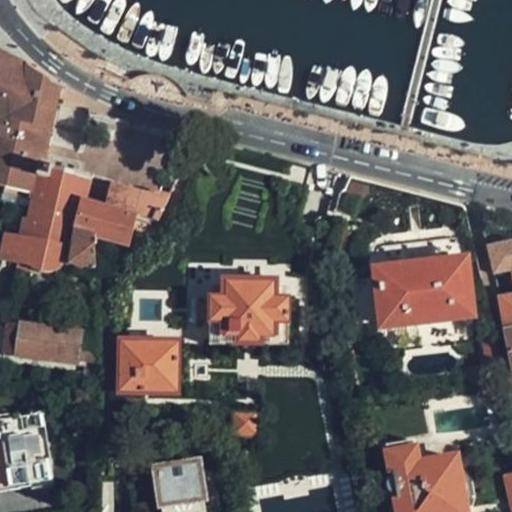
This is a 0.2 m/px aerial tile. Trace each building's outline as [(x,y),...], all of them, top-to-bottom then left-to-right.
[(1,143),(0,150),(0,188),(35,197),(41,169),(45,169),(61,91),(23,65),(18,64),(0,55),(0,114),(5,119),(1,143)] [(176,186),(191,142),(137,124),(124,165),(129,170),(176,186)] [(8,237),(4,261),(30,266),(40,275),(49,277),(60,273),(66,264),(70,266),(72,263),(79,232),(85,204),(89,205),(95,180),(71,175),(59,172),(45,169),(41,169),(35,197),(28,221),(25,220),(21,239),(8,237)] [(139,219),(137,224),(160,232),(176,186),(129,170),(115,210),(139,219)] [(425,238),(453,235),(459,203),(421,196),(425,238)] [(85,204),(79,232),(96,236),(132,246),(137,224),(139,219),(115,210),(89,205),(85,204)] [(506,237),(501,216),(481,210),(487,241),(506,237)] [(79,232),(72,263),(97,268),(96,236),(79,232)] [(511,244),(489,250),(494,275),(511,271),(511,244)] [(473,323),(466,260),(365,271),(372,334),(473,323)] [(226,329),(226,343),(238,343),(239,351),(270,350),(270,343),(284,342),(284,332),(296,331),(296,300),(285,300),(284,281),(225,282),(225,298),(209,298),(210,329),(226,329)] [(511,299),(500,302),(511,360),(511,299)] [(95,364),(98,335),(8,325),(5,354),(95,364)] [(497,332),(483,335),(488,366),(467,369),(470,387),(494,383),(507,380),(497,332)] [(113,343),(114,395),(174,394),(173,342),(113,343)] [(86,391),(99,392),(99,370),(93,370),(92,373),(87,373),(86,391)] [(501,414),(511,411),(511,403),(507,380),(494,383),(501,414)] [(366,389),(368,402),(385,399),(383,387),(366,389)] [(0,417),(0,429),(24,426),(23,420),(23,415),(0,417)] [(234,418),(236,442),(261,439),(259,416),(234,418)] [(23,420),(24,426),(25,430),(48,427),(47,417),(23,420)] [(0,464),(29,460),(29,464),(52,461),(48,427),(25,430),(24,426),(0,429),(0,464)] [(457,458),(419,463),(415,439),(386,444),(391,475),(395,475),(395,478),(389,483),(389,489),(400,498),(396,499),(397,511),(465,511),(465,507),(469,506),(471,496),(469,481),(463,473),(459,473),(457,458)] [(0,464),(0,488),(32,484),(29,464),(29,460),(0,464)] [(52,461),(29,464),(32,484),(33,487),(55,484),(52,461)] [(208,501),(202,467),(160,474),(166,508),(171,507),(203,502),(208,501)] [(204,511),(203,502),(171,507),(171,511),(204,511)]
